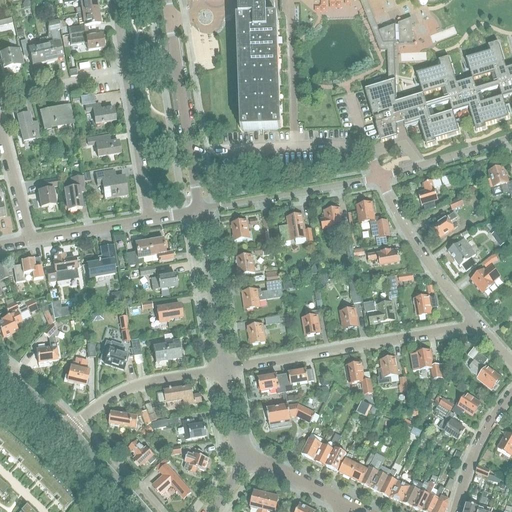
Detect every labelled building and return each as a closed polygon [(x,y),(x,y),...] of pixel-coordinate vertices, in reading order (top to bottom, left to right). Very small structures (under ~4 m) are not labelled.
[(82,14),(98,11),(96,0),(87,0),(80,1),(82,14)] [(242,0),(243,9),(266,8),(267,16),(275,16),(274,0),(360,0),(380,51),(388,50),(389,83),(396,80),(395,44),(397,43),(397,42),(399,42),(399,43),(412,43),(411,19),(398,24),(398,26),(396,26),(396,25),(379,31),(367,0),(242,0)] [(279,130),(275,16),(267,16),(266,8),(243,9),(240,9),(244,131),(279,130)] [(98,11),(82,14),(84,27),(100,24),(98,11)] [(11,15),(0,17),(0,27),(13,25),(11,15)] [(44,64),(57,61),(57,60),(64,58),(57,31),(60,30),(58,22),(48,24),(48,38),(39,40),(40,46),(44,64)] [(69,35),(83,33),(82,27),(68,29),(69,35)] [(83,33),(69,35),(71,46),(87,44),(88,52),(104,49),(102,36),(84,39),(83,33)] [(44,64),(40,46),(28,49),(26,41),(20,43),(23,57),(29,55),(32,67),(44,64)] [(511,67),(507,69),(499,43),(489,46),(490,52),(466,59),(473,80),(457,84),(449,58),(439,61),(441,67),(417,74),(423,95),(397,103),(396,80),(389,83),(365,90),(365,91),(374,120),(375,120),(376,124),(375,124),(380,139),(381,143),(398,138),(397,126),(404,124),(405,128),(419,123),(427,147),(437,144),(436,141),(460,133),(454,113),(469,108),(476,132),(486,129),(485,125),(509,118),(503,98),(511,95),(511,67)] [(0,56),(3,69),(23,64),(19,50),(0,54),(0,56)] [(100,110),(99,104),(86,106),(87,113),(94,112),(95,125),(115,122),(113,108),(100,110)] [(45,129),(67,124),(64,108),(41,114),(45,129)] [(31,124),(29,114),(17,117),(23,142),(41,138),(37,123),(31,124)] [(106,144),(105,137),(87,140),(88,147),(96,146),(98,159),(120,155),(118,142),(106,144)] [(505,177),(503,168),(489,172),(494,188),(492,189),(494,197),(510,192),(511,198),(511,181),(509,183),(507,176),(505,177)] [(112,180),(111,173),(96,175),(97,186),(103,186),(105,200),(126,196),(123,178),(112,180)] [(68,211),(82,209),(79,194),(85,193),(83,177),(71,179),(73,189),(64,191),(68,211)] [(441,179),(443,186),(452,183),(450,177),(441,179)] [(40,208),(56,205),(53,187),(59,186),(58,179),(42,182),(44,191),(38,192),(40,208)] [(442,186),(440,180),(433,182),(433,181),(424,184),(426,192),(419,194),(422,206),(424,205),(426,212),(436,209),(434,202),(439,201),(435,189),(442,186)] [(462,200),(451,205),(453,211),(464,206),(462,200)] [(372,204),(357,206),(360,223),(371,221),(373,236),(380,235),(380,238),(390,236),(387,221),(382,222),(382,218),(375,219),(372,204)] [(338,229),(337,228),(343,226),(340,209),(325,212),(326,219),(322,220),(323,230),(328,229),(329,229),(329,231),(328,231),(330,234),(332,235),(335,236),(337,234),(338,232),(338,229)] [(440,239),(455,229),(450,223),(457,218),(454,213),(432,228),(440,239)] [(306,232),(303,216),(288,218),(291,235),(295,235),(296,241),(307,239),(308,243),(315,242),(312,230),(306,232)] [(270,218),(264,219),(265,231),(272,230),(270,218)] [(249,233),(247,221),(232,224),(235,241),(248,239),(248,241),(253,241),(252,232),(249,233)] [(345,245),(353,244),(350,226),(342,228),(345,245)] [(460,235),(463,239),(470,235),(467,231),(460,235)] [(149,242),(152,257),(157,257),(158,263),(172,261),(171,254),(165,255),(164,250),(167,250),(166,243),(163,243),(162,238),(156,239),(156,241),(149,242)] [(464,240),(449,251),(461,267),(463,266),(467,272),(477,265),(472,259),(476,256),(464,240)] [(152,257),(149,242),(142,243),(142,242),(135,243),(137,253),(126,255),(128,267),(144,265),(143,259),(152,257)] [(99,263),(87,265),(89,279),(115,274),(114,268),(117,267),(113,246),(101,248),(103,258),(99,258),(99,263)] [(400,263),(398,250),(391,252),(391,251),(382,252),(382,253),(368,255),(369,261),(379,260),(381,267),(400,263)] [(66,260),(65,254),(52,257),(54,269),(46,270),(48,283),(56,281),(56,280),(73,277),(72,270),(76,269),(75,258),(66,260)] [(241,276),(256,274),(253,256),(238,258),(241,276)] [(497,261),(494,256),(489,259),(482,264),(485,269),(493,263),(497,261)] [(42,279),(40,268),(39,258),(21,262),(21,265),(13,266),(16,283),(25,282),(24,274),(31,273),(31,278),(32,278),(33,280),(42,279)] [(0,281),(9,277),(6,263),(0,264),(0,281)] [(141,277),(156,274),(155,267),(139,270),(141,277)] [(484,270),(472,280),(483,294),(495,284),(494,283),(500,278),(492,267),(485,272),(484,270)] [(267,283),(278,281),(277,273),(266,275),(267,283)] [(400,282),(412,280),(411,274),(399,276),(400,282)] [(165,277),(164,275),(157,276),(158,278),(151,279),(153,291),(160,290),(161,292),(169,290),(169,289),(178,287),(176,275),(165,277)] [(391,287),(387,287),(389,299),(399,297),(396,276),(389,277),(391,287)] [(284,298),(282,281),(269,283),(270,292),(262,293),(261,290),(243,293),(246,310),(261,308),(260,302),(284,298)] [(354,292),(351,293),(353,306),(362,304),(358,284),(353,285),(354,292)] [(306,337),(322,334),(319,317),(320,314),(323,314),(320,297),(315,298),(318,312),(306,314),(306,319),(303,319),(306,337)] [(430,300),(430,297),(415,300),(418,318),(433,315),(432,309),(438,308),(436,298),(430,300)] [(29,315),(38,311),(33,300),(15,303),(4,308),(9,317),(2,320),(3,322),(0,323),(0,331),(3,338),(18,331),(15,325),(22,322),(19,316),(28,312),(29,315)] [(396,321),(393,301),(381,303),(381,306),(378,306),(377,302),(364,304),(366,316),(370,315),(371,325),(396,321)] [(159,309),(158,309),(161,324),(169,323),(169,321),(182,319),(180,306),(169,308),(169,306),(159,307),(159,309)] [(344,330),(359,328),(355,307),(343,309),(344,312),(341,313),(344,330)] [(126,318),(119,319),(121,333),(123,343),(130,342),(128,332),(126,318)] [(267,326),(281,324),(280,318),(266,320),(267,326)] [(38,364),(58,361),(54,337),(52,336),(56,330),(50,325),(43,334),(48,339),(50,349),(36,351),(38,364)] [(251,345),(266,343),(263,325),(248,327),(251,345)] [(139,340),(131,341),(133,357),(141,355),(139,340)] [(166,346),(168,361),(181,359),(178,341),(173,342),(173,345),(166,346)] [(111,344),(106,342),(100,360),(105,363),(105,365),(123,371),(127,357),(120,355),(123,347),(112,343),(111,344)] [(168,361),(166,346),(158,348),(158,345),(152,346),(155,363),(168,361)] [(434,366),(432,351),(416,354),(417,355),(412,356),(414,372),(432,369),(434,380),(443,378),(440,365),(434,366)] [(487,367),(484,365),(488,360),(480,353),(474,360),(476,362),(472,366),(476,371),(475,372),(479,378),(478,379),(492,390),(502,378),(488,367),(487,367)] [(378,385),(391,383),(390,378),(399,376),(396,358),(381,361),(382,369),(377,370),(379,377),(377,377),(378,385)] [(88,371),(89,368),(86,367),(87,362),(76,360),(74,368),(70,367),(68,377),(65,376),(64,382),(85,387),(89,371),(88,371)] [(365,382),(362,364),(347,367),(350,384),(363,382),(365,395),(373,394),(371,381),(365,382)] [(283,375),(287,393),(295,392),(294,386),(309,383),(307,371),(283,375)] [(278,395),(287,393),(283,375),(259,379),(261,392),(277,390),(278,395)] [(400,386),(399,386),(400,393),(408,392),(407,385),(408,385),(406,377),(399,379),(400,386)] [(462,383),(457,389),(463,393),(468,387),(462,383)] [(165,392),(158,393),(160,402),(167,401),(184,398),(185,406),(192,404),(202,403),(201,395),(194,397),(192,387),(192,388),(173,391),(173,390),(170,390),(170,391),(165,392)] [(482,404),(467,394),(461,403),(459,402),(453,412),(460,417),(463,413),(465,411),(473,417),(482,404)] [(450,412),(454,406),(443,399),(439,405),(450,412)] [(369,414),(373,406),(362,401),(358,409),(369,414)] [(152,403),(145,405),(147,411),(151,423),(157,421),(152,403)] [(316,414),(298,405),(289,407),(289,406),(267,410),(270,424),(292,421),(292,418),(297,417),(311,424),(316,414)] [(443,422),(449,412),(439,405),(435,411),(439,414),(437,418),(443,422)] [(147,427),(151,423),(147,411),(142,412),(147,427)] [(136,430),(138,418),(111,413),(110,426),(136,430)] [(322,415),(316,427),(319,429),(325,416),(322,415)] [(154,430),(169,427),(168,420),(153,423),(154,430)] [(195,427),(194,421),(192,421),(184,422),(187,441),(207,438),(205,425),(195,427)] [(404,421),(401,428),(410,432),(413,426),(404,421)] [(459,441),(466,431),(452,421),(445,432),(446,432),(445,434),(452,438),(452,437),(459,441)] [(0,443),(0,444),(10,433),(0,424),(0,443)] [(149,426),(142,432),(146,437),(153,431),(149,426)] [(9,454),(20,441),(10,433),(0,444),(2,445),(1,447),(9,454)] [(336,434),(332,443),(338,445),(342,437),(336,434)] [(511,456),(511,455),(511,436),(507,434),(498,449),(511,456)] [(320,444),(310,439),(302,454),(314,461),(322,445),(324,441),(322,440),(320,444)] [(20,461),(30,450),(20,441),(9,454),(17,461),(18,459),(20,461)] [(145,451),(137,443),(130,449),(138,458),(135,461),(141,467),(154,456),(147,449),(145,451)] [(327,467),(335,451),(322,445),(314,461),(327,467)] [(167,457),(182,454),(181,447),(166,450),(167,457)] [(335,451),(327,467),(338,472),(347,454),(336,449),(335,451)] [(28,472),(40,460),(30,450),(20,461),(22,463),(21,464),(28,472)] [(202,458),(204,453),(196,450),(193,457),(188,456),(186,463),(187,463),(185,469),(189,471),(188,472),(192,473),(195,475),(197,469),(205,472),(209,460),(202,458)] [(350,479),(357,465),(350,462),(353,457),(348,455),(339,473),(350,479)] [(379,473),(381,467),(385,459),(376,455),(373,460),(370,467),(368,471),(361,484),(370,489),(379,473)] [(191,493),(167,466),(171,462),(167,458),(156,468),(163,476),(153,486),(162,495),(172,486),(184,499),(191,493)] [(39,479),(49,469),(40,460),(28,472),(36,479),(37,478),(39,479)] [(361,484),(368,471),(357,465),(350,479),(361,484)] [(395,481),(393,480),(397,473),(392,470),(391,472),(388,478),(380,494),(390,499),(400,478),(405,468),(402,466),(397,476),(398,477),(395,481)] [(488,479),(490,471),(479,466),(476,474),(488,479)] [(380,494),(388,478),(391,472),(381,467),(379,473),(370,489),(380,494)] [(47,490),(59,479),(49,469),(39,479),(41,481),(40,483),(47,490)] [(402,504),(410,488),(400,483),(402,479),(400,478),(390,499),(402,504)] [(58,498),(68,489),(59,479),(47,490),(54,498),(56,497),(58,498)] [(0,492),(2,495),(8,488),(0,480),(0,492)] [(446,490),(452,493),(455,482),(450,480),(446,490)] [(412,508),(421,492),(423,485),(414,481),(410,488),(402,504),(412,508)] [(435,485),(430,483),(429,485),(424,483),(423,485),(421,492),(412,508),(421,511),(422,511),(431,496),(433,489),(435,485)] [(441,488),(439,492),(433,489),(431,496),(422,511),(434,511),(442,498),(446,490),(441,488)] [(65,509),(77,498),(68,489),(58,498),(59,500),(58,502),(65,509)] [(263,511),(267,495),(255,492),(251,507),(259,509),(257,511),(263,511)] [(491,511),(492,510),(484,508),(488,494),(484,493),(480,507),(479,508),(478,511),(491,511)] [(267,495),(263,511),(268,511),(269,511),(271,511),(276,511),(279,498),(267,495)] [(442,498),(434,511),(446,511),(449,506),(450,501),(442,498)]
